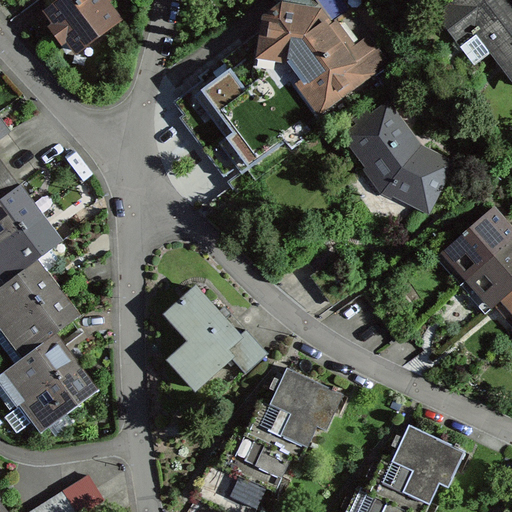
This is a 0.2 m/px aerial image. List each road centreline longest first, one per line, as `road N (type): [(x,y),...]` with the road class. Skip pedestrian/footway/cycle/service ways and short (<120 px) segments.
road 1 (residential): [(128,157),(283,307),(385,373),(511,429)]
road 2 (residential): [(138,446),(128,157)]
road 3 (residential): [(128,157),(54,98),(0,40)]
road 4 (residential): [(128,157),(167,0)]
road 5 (residential): [(0,444),(25,457),(138,446)]
